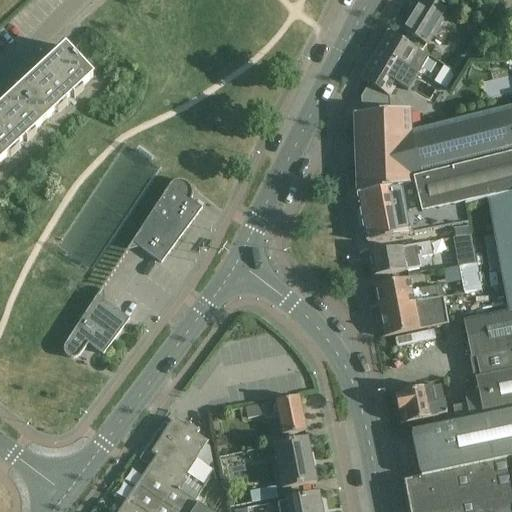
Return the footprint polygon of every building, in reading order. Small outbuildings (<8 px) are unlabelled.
[(420,0),(402,31),(419,41),(428,47),(449,12),(429,0),(420,0)] [(388,34),(377,51),(407,69),(406,70),(417,76),(428,58),(405,44),(388,34)] [(66,52),(55,62),(19,95),(16,92),(45,123),(64,105),(67,108),(67,107),(65,105),(72,98),(74,101),(75,100),(73,98),(92,79),(64,48),(63,49),(66,52)] [(377,51),(360,81),(369,86),(361,99),(361,100),(362,100),(363,112),(362,112),(362,115),(391,112),(389,99),(397,86),(403,90),(404,90),(408,92),(415,80),(417,76),(406,70),(407,69),(377,51)] [(435,83),(447,90),(456,75),(453,73),(444,68),(435,83)] [(18,96),(8,105),(0,112),(0,164),(17,149),(19,152),(20,151),(18,148),(25,142),(27,145),(28,144),(25,141),(45,123),(16,92),(15,93),(18,96)] [(511,108),(420,132),(412,134),(411,116),(411,112),(362,115),(355,116),(358,196),(413,185),(420,215),(465,206),(488,201),(511,195),(511,108)] [(419,115),(411,116),(412,134),(420,132),(419,115)] [(170,186),(169,188),(132,244),(161,265),(202,210),(191,201),(192,197),(192,195),(192,192),(191,190),(190,188),(188,186),(187,184),(184,183),(182,183),(180,182),(176,183),(174,184),(172,185),(170,186)] [(469,224),(465,206),(420,215),(413,185),(358,196),(367,244),(469,224)] [(453,409),(456,423),(511,411),(511,195),(488,201),(508,313),(463,323),(479,394),(465,397),(467,406),(453,409)] [(476,265),(471,238),(454,241),(459,267),(476,265)] [(429,244),(389,251),(369,255),(374,279),(393,275),(406,272),(404,262),(432,257),(429,244)] [(482,292),(476,265),(459,267),(464,296),(477,294),(477,293),(482,292)] [(375,287),(380,310),(433,300),(434,301),(443,299),(441,287),(412,293),(409,280),(395,283),(375,287)] [(97,298),(65,346),(64,348),(63,350),(63,352),(64,354),(65,356),(66,358),(68,359),(70,360),(73,360),(75,360),(77,359),(78,358),(88,345),(103,356),(129,321),(97,298)] [(433,300),(380,310),(380,314),(382,314),(386,335),(384,335),(385,339),(405,336),(448,327),(443,299),(434,301),(433,300)] [(403,414),(405,425),(438,418),(447,416),(441,387),(395,397),(399,414),(403,414)] [(245,410),(248,421),(264,418),(264,421),(279,419),(283,438),(306,433),(299,399),(245,410)] [(511,511),(511,411),(456,423),(411,433),(421,478),(403,481),(408,511),(511,511)] [(152,474),(180,494),(190,479),(187,477),(208,444),(197,437),(199,433),(189,426),(186,429),(173,421),(151,454),(161,461),(152,474)] [(307,441),(288,445),(274,448),(283,491),(316,484),(313,469),(315,468),(312,456),(310,456),(307,441)] [(206,511),(180,494),(152,474),(131,505),(127,503),(120,511),(206,511)] [(251,495),(253,505),(278,500),(275,490),(251,495)] [(321,511),(318,496),(287,502),(278,504),(280,511),(321,511)]
